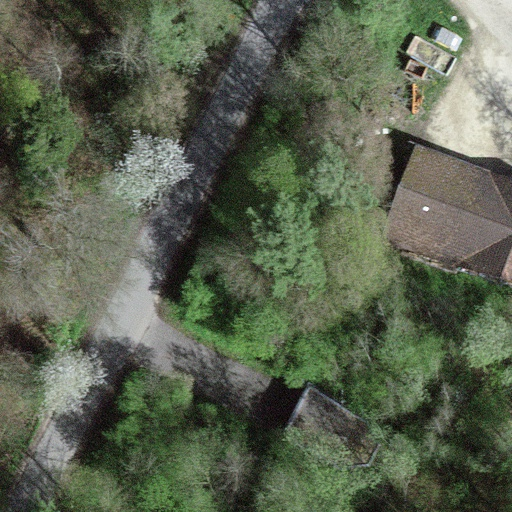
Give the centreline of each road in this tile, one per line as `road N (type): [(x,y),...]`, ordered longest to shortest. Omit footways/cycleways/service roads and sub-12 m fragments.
road 1 (unclassified): [(25,511),(198,167)]
road 2 (residential): [(276,0),(198,167)]
